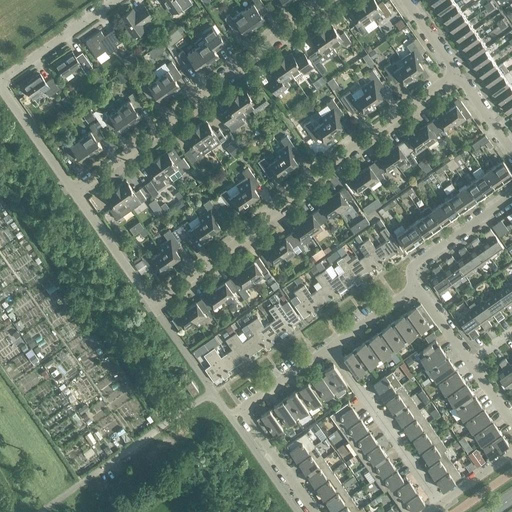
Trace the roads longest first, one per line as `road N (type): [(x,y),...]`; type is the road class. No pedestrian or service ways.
road 1 (residential): [(69,187),(152,303),(453,67)]
road 2 (residential): [(69,187),(338,0)]
road 3 (residential): [(315,511),(242,412),(329,350)]
road 4 (residential): [(438,505),(329,350)]
road 5 (residential): [(415,289),(417,265),(511,196)]
road 6 (residential): [(0,78),(116,0)]
